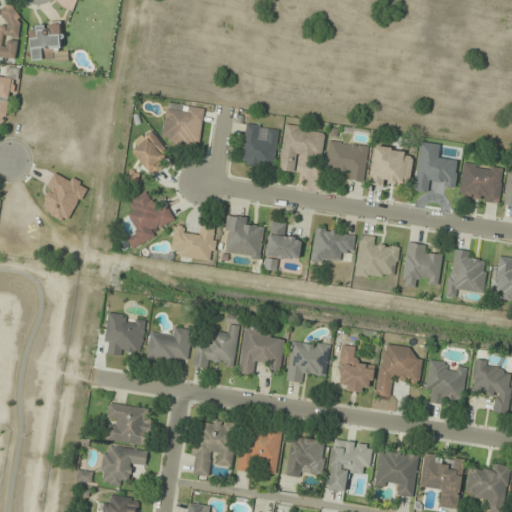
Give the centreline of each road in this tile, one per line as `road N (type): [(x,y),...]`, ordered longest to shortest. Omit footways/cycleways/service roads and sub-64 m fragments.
road 1 (residential): [(511,443),(100,380)]
road 2 (residential): [(214,184),(511,232)]
road 3 (residential): [(163,511),(183,392)]
